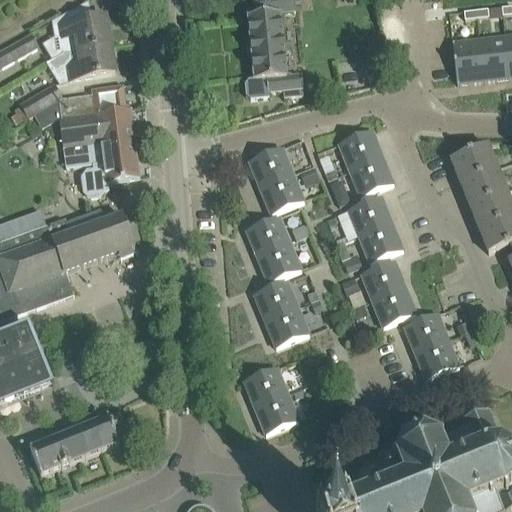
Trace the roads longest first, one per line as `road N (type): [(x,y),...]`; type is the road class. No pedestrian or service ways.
road 1 (residential): [(193,454),(261,463),(511,361)]
road 2 (tertiary): [(193,454),(173,154)]
road 3 (residential): [(511,339),(470,242),(426,199),(392,107)]
road 4 (residential): [(392,107),(366,106),(173,154)]
road 5 (tertiary): [(173,154),(163,0)]
